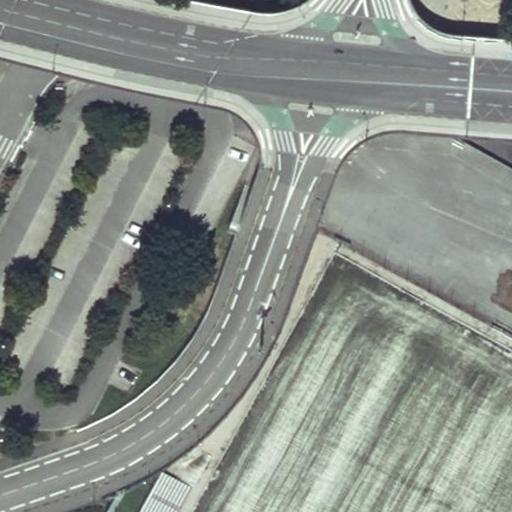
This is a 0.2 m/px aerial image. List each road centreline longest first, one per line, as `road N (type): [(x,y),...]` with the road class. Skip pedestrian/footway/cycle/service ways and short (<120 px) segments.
road 1 (secondary): [(0,494),(89,468),(179,416),(235,344),(292,193)]
road 2 (secondary): [(0,4),(256,62)]
road 3 (secondary): [(292,193),(343,122),(412,81)]
road 4 (secondary): [(256,62),(412,81)]
road 5 (residential): [(70,0),(0,124)]
road 6 (secondary): [(256,62),(284,138),(292,193)]
